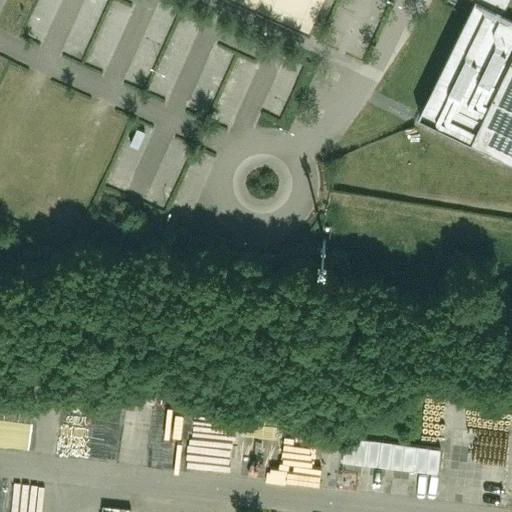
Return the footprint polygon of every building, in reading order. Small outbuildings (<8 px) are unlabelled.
[(511,0),(473,0),(418,114),(511,159),(511,0)] [(157,389),(147,388),(145,402),(155,404),(157,389)] [(180,407),(178,421),(226,428),(228,414),(180,407)] [(438,472),(440,448),(345,437),(342,461),(438,472)] [(340,480),(341,443),(232,439),(230,475),(340,480)]
